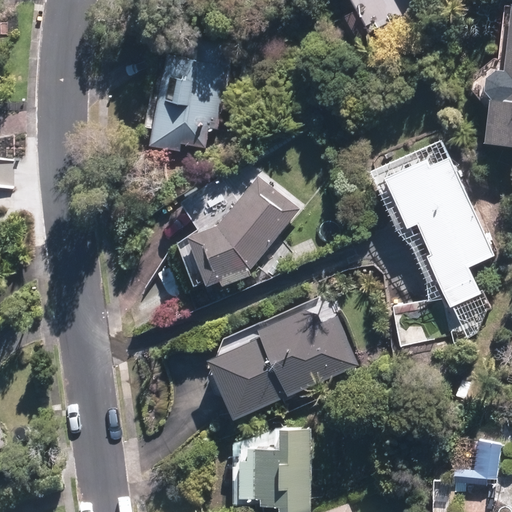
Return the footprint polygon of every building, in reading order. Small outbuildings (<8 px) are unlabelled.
[(488,100),(484,145),(511,147),(511,10),(508,10),(502,73),(492,73),(481,81),(480,93),(488,100)] [(232,58),(168,46),(150,147),(179,153),(181,145),(215,152),(232,58)] [(433,142),(370,173),(447,333),(488,314),(466,269),(489,258),(433,142)] [(184,204),(202,234),(187,239),(205,287),(249,272),(298,208),(257,176),(238,200),(224,178),(184,204)] [(259,340),(207,364),(233,419),(282,397),(284,401),(360,367),(337,317),(320,325),(318,318),(305,312),(254,330),(259,340)] [(309,511),(308,428),(275,428),(276,449),(246,450),(246,461),(239,461),(239,502),(258,501),(258,509),(277,509),(277,511),(309,511)] [(498,479),(502,444),(480,442),(477,471),(455,469),(453,482),(488,485),(489,478),(498,479)]
